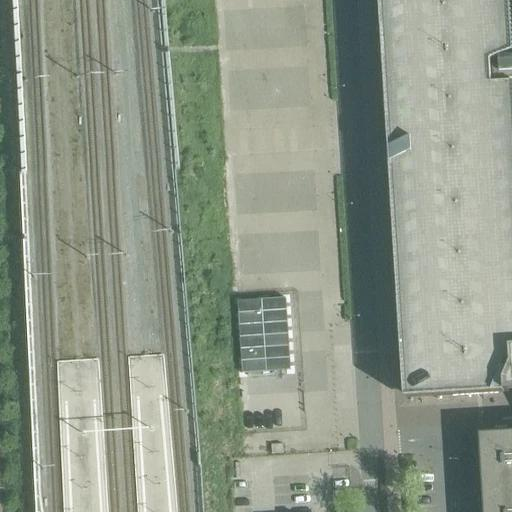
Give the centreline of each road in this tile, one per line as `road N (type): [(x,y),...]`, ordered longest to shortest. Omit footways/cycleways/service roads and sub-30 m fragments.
road 1 (unclassified): [(344,0),(373,511)]
road 2 (unknown): [(368,420),(248,420)]
